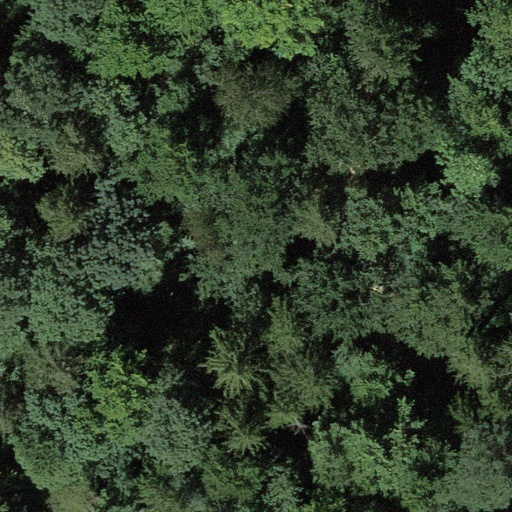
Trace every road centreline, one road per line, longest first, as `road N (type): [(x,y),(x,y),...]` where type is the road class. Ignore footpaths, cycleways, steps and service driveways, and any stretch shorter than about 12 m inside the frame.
road 1 (track): [(324,8),(152,393),(133,511)]
road 2 (track): [(424,511),(378,236),(321,0)]
